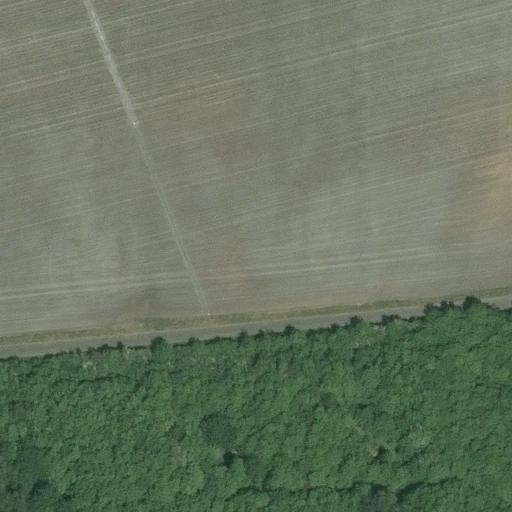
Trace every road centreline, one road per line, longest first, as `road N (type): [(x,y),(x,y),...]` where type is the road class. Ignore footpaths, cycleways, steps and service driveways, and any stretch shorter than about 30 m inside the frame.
road 1 (track): [(0,476),(87,503),(151,511),(450,493),(511,505)]
road 2 (unclassified): [(0,350),(511,301)]
